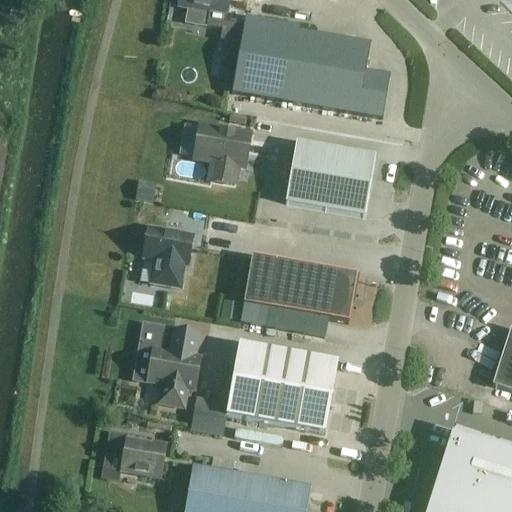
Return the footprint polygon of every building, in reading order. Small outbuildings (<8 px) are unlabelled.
[(179,0),(178,9),(225,17),(228,0),(179,0)] [(199,42),(203,21),(142,10),(144,1),(139,1),(134,30),(199,42)] [(382,122),(389,79),(365,74),(370,47),(299,34),(300,29),(244,20),(231,95),(382,122)] [(246,155),(249,138),(206,131),(201,162),(213,164),(209,183),(233,187),(239,154),(246,155)] [(364,220),(375,160),(295,146),(285,206),(364,220)] [(139,184),(136,203),(151,206),(154,187),(139,184)] [(143,262),(156,264),(153,282),(182,287),(186,269),(187,269),(192,238),(148,230),(143,262)] [(324,267),(338,267),(338,253),(324,254),(324,267)] [(246,306),(246,307),(269,311),(270,310),(276,270),(277,265),(260,262),(259,261),(254,260),(254,261),(253,266),(246,306)] [(349,325),(357,278),(277,265),(276,270),(270,310),(269,311),(327,321),(349,325)] [(91,289),(88,299),(109,305),(111,295),(91,289)] [(224,304),(221,321),(237,324),(240,306),(224,304)] [(246,307),(242,327),(324,342),(327,321),(269,311),(246,307)] [(147,374),(145,385),(147,385),(161,388),(158,406),(183,411),(187,392),(194,393),(199,361),(196,361),(201,335),(156,327),(155,330),(155,331),(152,346),(151,352),(151,353),(147,374)] [(511,331),(510,331),(492,389),(511,395),(511,331)] [(324,437),(337,365),(238,347),(229,395),(225,419),(324,437)] [(143,416),(148,401),(129,395),(124,410),(143,416)] [(511,511),(511,450),(452,432),(433,492),(495,511),(511,511)] [(109,433),(105,456),(123,460),(120,474),(160,481),(166,443),(109,433)] [(223,457),(219,467),(235,473),(239,463),(223,457)] [(306,511),(310,491),(192,470),(189,487),(184,511),(306,511)] [(495,511),(433,492),(426,511),(495,511)]
